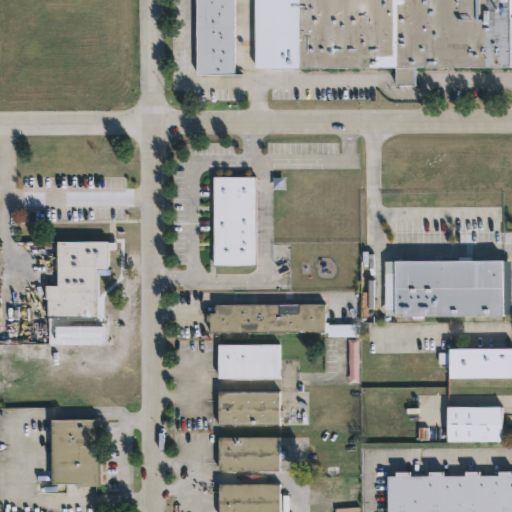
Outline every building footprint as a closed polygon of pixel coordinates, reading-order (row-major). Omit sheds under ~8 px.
[(197,74),(197,0),(234,0),(235,73),(197,74)] [(255,67),(255,0),(511,0),(511,66),(417,66),(417,84),(397,84),(397,67),(255,67)] [(255,175),(255,266),(213,266),(212,175),(255,175)] [(46,285),(56,285),(56,241),(116,241),(116,250),(108,250),(108,269),(96,269),(96,317),(46,317),(46,285)] [(505,314),(396,314),(396,260),(505,260),(505,314)] [(1,316),(18,317),(19,270),(2,270),(1,316)] [(209,332),(209,312),(215,312),(215,304),(325,303),(325,332),(209,332)] [(326,325),(327,337),(360,336),(359,324),(326,325)] [(358,339),(348,339),(349,383),(359,382),(358,339)] [(279,343),(279,378),(218,378),(218,343),(279,343)] [(511,347),(511,377),(449,377),(449,347),(511,347)] [(218,390),(280,390),(280,424),(218,424),(218,390)] [(504,405),(504,440),(449,440),(449,405),(504,405)] [(98,483),(50,483),(50,418),(99,418),(98,483)] [(279,470),(218,470),(218,433),(279,433),(279,470)] [(511,511),(387,511),(388,472),(511,472),(511,511)] [(218,511),(218,482),(281,482),(281,511),(218,511)]
